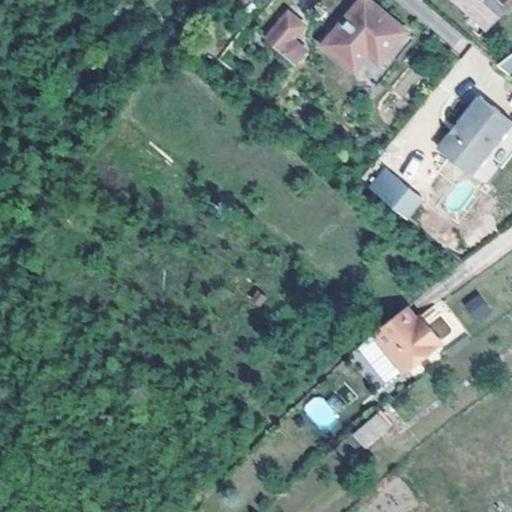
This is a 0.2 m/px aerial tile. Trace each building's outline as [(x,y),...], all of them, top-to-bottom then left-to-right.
[(383,63),(411,31),(373,0),(364,0),(327,43),(359,70),(372,55),(383,63)] [(511,2),(511,0),(460,0),(490,27),(511,2)] [(268,38),(296,61),(306,49),(293,39),(305,25),(291,12),(268,38)] [(511,58),(503,66),(511,74),(511,58)] [(511,126),(511,123),(482,99),(441,149),(473,175),(511,126)] [(374,187),(384,196),(400,176),(390,168),(374,187)] [(400,176),(384,196),(409,216),(425,197),(400,176)] [(478,292),(463,304),(477,321),(492,310),(478,292)] [(410,373),(411,374),(449,340),(436,326),(428,333),(419,322),(420,320),(411,309),(379,338),(410,373)] [(428,333),(436,326),(426,315),(420,320),(419,322),(428,333)] [(395,386),(410,373),(379,338),(364,351),(395,386)] [(315,394),(301,412),(325,430),(339,412),(315,394)] [(378,416),(356,436),(368,448),(390,428),(378,416)]
